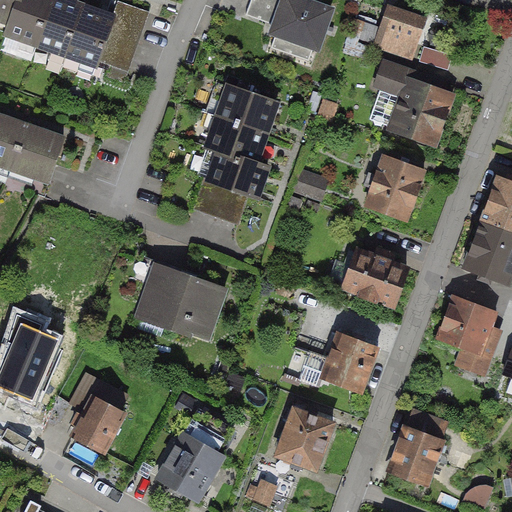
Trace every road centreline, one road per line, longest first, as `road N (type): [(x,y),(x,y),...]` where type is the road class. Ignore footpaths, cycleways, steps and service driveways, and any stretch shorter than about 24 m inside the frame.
road 1 (residential): [(511,63),(349,511)]
road 2 (residential): [(197,0),(118,210),(242,253)]
road 3 (residential): [(137,511),(0,439)]
